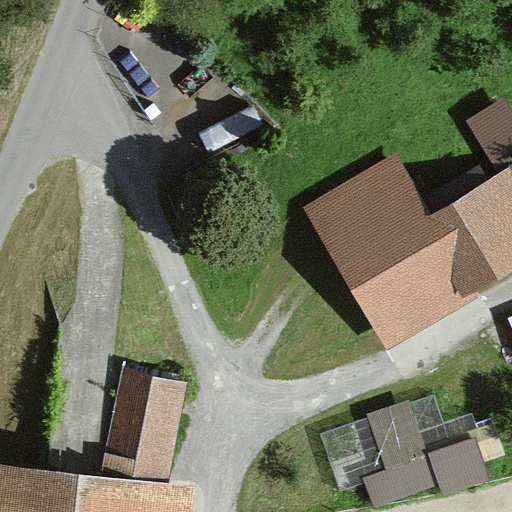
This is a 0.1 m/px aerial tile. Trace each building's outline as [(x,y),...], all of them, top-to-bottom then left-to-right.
[(511,104),(506,96),(470,120),(503,167),(511,161),(511,104)] [(400,155),(305,215),(383,339),(511,257),(511,175),(441,220),(400,155)] [(111,486),(0,470),(0,511),(198,511),(201,499),(165,493),(181,384),(127,376),(111,486)] [(341,490),(367,483),(373,505),(436,488),(413,403),(324,427),(341,490)] [(478,434),(432,450),(447,492),(492,476),(478,434)]
